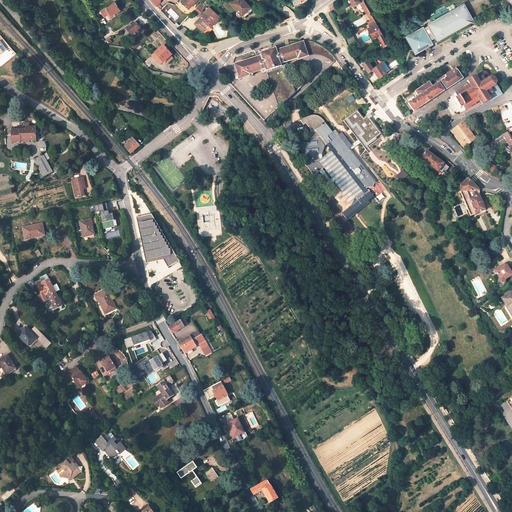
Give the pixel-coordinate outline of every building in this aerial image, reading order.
[(196,0),(183,0),(181,2),(188,9),(196,0)] [(252,9),(243,0),(233,0),(230,3),(238,11),(237,13),(236,14),(236,15),(237,16),(238,17),(239,18),(240,18),(241,18),(242,18),(247,13),(249,13),(252,11),(252,9)] [(363,0),(349,0),(353,6),(357,4),(362,12),(365,11),(367,14),(368,14),(371,12),(367,7),(363,0)] [(201,15),(203,12),(202,11),(205,8),(204,7),(205,5),(202,2),(193,12),(198,17),(199,17),(201,15)] [(120,10),(115,3),(102,11),(104,15),(108,13),(110,18),(118,13),(117,11),(120,10)] [(181,16),(187,9),(180,3),(174,10),(181,16)] [(332,12),(339,7),(336,3),(329,8),(332,12)] [(457,23),(449,33),(447,35),(443,36),(441,36),(438,36),(437,38),(436,38),(438,41),(473,21),(464,4),(426,25),(427,26),(463,5),(468,14),(468,16),(465,19),(463,21),(459,22),(457,23)] [(408,36),(415,48),(414,50),(415,50),(419,50),(423,48),(427,45),(428,42),(431,42),(431,41),(433,41),(434,40),(436,39),(436,38),(437,38),(438,36),(441,36),(443,36),(447,35),(449,33),(457,23),(459,22),(463,21),(465,19),(468,16),(468,14),(463,5),(427,26),(426,25),(424,22),(418,25),(420,28),(420,29),(408,36)] [(211,28),(220,18),(210,8),(202,16),(204,18),(203,20),(200,18),(194,24),(203,32),(209,26),(211,28)] [(377,24),(374,19),(372,20),(368,22),(371,27),(377,24)] [(139,29),(133,22),(126,29),(131,36),(132,35),(133,36),(138,32),(137,30),(139,29)] [(368,29),(373,39),(378,36),(384,47),(388,44),(377,24),(368,29)] [(406,36),(416,53),(432,44),(431,41),(431,42),(428,42),(427,45),(423,48),(419,50),(415,50),(414,50),(415,48),(408,36),(420,29),(420,28),(406,36)] [(285,63),(298,58),(298,60),(308,56),(306,49),(315,48),(319,48),(326,49),(325,48),(322,46),(319,44),(317,43),(315,42),(312,42),(309,41),(306,41),(305,41),(303,42),(281,49),(279,43),(255,52),(257,57),(234,65),(230,79),(234,82),(241,80),(240,79),(250,76),(249,75),(262,70),(263,73),(286,65),(285,63)] [(154,52),(163,62),(172,55),(163,45),(154,52)] [(315,48),(306,49),(308,56),(314,55),(318,55),(323,56),(327,58),(331,60),(334,62),(337,60),(335,58),(333,56),(331,54),(329,51),(326,49),(319,48),(315,48)] [(368,60),(362,64),(368,73),(374,69),(373,68),(368,60)] [(384,61),(380,63),(386,73),(390,70),(384,61)] [(386,73),(380,63),(373,68),(374,69),(379,77),(386,73)] [(408,103),(414,111),(444,91),(444,90),(447,89),(463,78),(458,70),(460,69),(458,67),(431,85),(429,82),(415,91),(419,96),(408,103)] [(283,69),(267,74),(279,108),(296,93),(292,83),(288,85),(283,69)] [(460,108),(463,106),(465,110),(480,101),(482,104),(490,100),(491,100),(502,93),(496,84),(497,81),(495,77),(491,76),(489,78),(486,72),(483,71),(477,75),(468,81),(470,84),(455,94),(457,97),(454,99),(460,108)] [(355,99),(352,96),(346,100),(348,104),(355,99)] [(493,109),(495,115),(501,113),(498,106),(493,109)] [(364,118),(357,110),(346,119),(353,128),(356,125),(363,134),(360,137),(367,146),(368,145),(382,134),(370,119),(368,116),(364,118)] [(334,170),(333,172),(335,175),(337,174),(336,177),(340,182),(346,181),(348,183),(346,185),(351,192),(353,195),(354,195),(358,201),(353,208),(344,215),(349,222),(374,204),(364,191),(366,191),(367,188),(373,187),(375,182),(351,150),(349,147),(351,142),(342,130),(340,136),(338,140),(333,139),(334,137),(331,132),(325,124),(322,126),(321,125),(324,123),(319,118),(316,116),(315,116),(313,116),(311,116),(300,120),(304,125),(306,123),(313,132),(314,131),(315,132),(308,137),(308,140),(303,141),(300,149),(305,156),(306,163),(305,163),(314,175),(324,168),(325,167),(322,162),(321,158),(321,154),(322,154),(325,146),(329,143),(334,149),(336,151),(335,154),(332,155),(331,157),(336,164),(335,167),(337,170),(334,170)] [(353,128),(346,119),(344,121),(358,139),(349,147),(351,150),(361,142),(369,153),(371,151),(367,146),(360,137),(353,128)] [(471,132),(474,130),(467,121),(463,122),(471,132)] [(452,132),(464,148),(476,139),(471,132),(463,122),(451,131),(452,132)] [(20,141),(36,141),(36,127),(26,127),(26,128),(12,129),(12,138),(14,143),(20,141)] [(331,132),(334,137),(333,139),(338,140),(340,136),(338,136),(333,130),(331,132)] [(511,154),(511,155),(511,139),(508,132),(501,136),(495,140),(500,146),(508,141),(510,145),(507,147),(511,149),(511,154)] [(384,136),(382,134),(368,145),(370,147),(384,136)] [(128,143),(125,146),(131,153),(139,146),(133,138),(127,143),(128,143)] [(353,195),(351,192),(346,185),(348,183),(346,181),(340,182),(336,177),(337,174),(335,175),(333,172),(334,170),(337,170),(335,167),(336,164),(331,157),(332,155),(335,154),(336,151),(334,149),(321,158),(322,162),(325,167),(324,168),(351,205),(358,201),(354,195),(353,195)] [(448,166),(427,151),(424,155),(418,151),(413,157),(420,162),(422,159),(440,173),(438,175),(443,179),(444,178),(447,181),(453,173),(447,168),(448,167),(448,166)] [(53,172),(44,154),(34,160),(44,177),(53,172)] [(83,177),(72,179),(76,197),(84,195),(83,189),(82,186),(85,185),(83,177)] [(471,215),(485,209),(479,195),(475,196),(473,191),(479,191),(469,178),(460,185),(461,192),(471,215)] [(106,202),(93,205),(95,212),(99,211),(103,229),(105,228),(106,232),(112,231),(111,226),(116,226),(113,212),(108,213),(106,202)] [(152,213),(136,217),(146,263),(163,259),(169,268),(180,262),(152,213)] [(94,234),(91,219),(80,221),(83,236),(88,235),(94,234)] [(45,235),(42,223),(22,227),(25,239),(45,235)] [(504,265),(495,271),(499,278),(498,282),(505,284),(506,280),(511,276),(511,273),(507,265),(504,265)] [(44,291),(47,296),(55,292),(49,279),(40,283),(41,283),(44,291)] [(34,286),(36,290),(39,289),(40,289),(42,293),(44,291),(41,283),(40,283),(35,285),(34,286)] [(44,302),(49,299),(50,299),(54,309),(62,306),(55,292),(47,296),(44,291),(42,293),(40,289),(39,289),(36,290),(42,303),(44,302)] [(116,308),(108,290),(96,296),(105,313),(116,308)] [(511,293),(503,298),(508,306),(506,307),(511,316),(511,293)] [(205,312),(210,322),(216,318),(210,309),(205,312)] [(115,329),(112,320),(101,324),(104,332),(115,329)] [(184,327),(181,320),(168,327),(172,334),(184,327)] [(36,338),(25,327),(17,335),(28,346),(33,341),(36,338)] [(190,335),(178,342),(181,347),(197,337),(195,334),(194,335),(194,334),(193,334),(190,335)] [(202,348),(208,345),(202,335),(197,337),(181,347),(185,354),(197,346),(200,344),(202,348)] [(16,368),(8,355),(0,359),(0,363),(2,368),(0,368),(0,377),(1,379),(7,375),(6,373),(10,371),(16,368)] [(103,365),(107,372),(110,371),(116,368),(109,356),(102,360),(104,364),(103,365)] [(76,367),(80,372),(85,377),(86,376),(77,366),(76,367)] [(69,378),(70,380),(72,379),(78,386),(82,386),(87,382),(87,380),(85,377),(80,372),(76,367),(65,375),(66,376),(64,378),(66,381),(69,378)] [(157,386),(163,394),(153,400),(156,404),(158,403),(161,408),(169,403),(167,400),(174,396),(168,386),(173,383),(173,382),(173,381),(173,380),(170,376),(157,386)] [(222,382),(221,381),(212,386),(214,391),(213,391),(218,400),(228,395),(223,385),(222,382)] [(244,432),(238,418),(229,422),(232,429),(231,430),(234,436),(236,436),(238,442),(248,437),(245,431),(244,432)] [(116,441),(110,434),(107,436),(105,434),(95,442),(103,451),(105,450),(108,453),(107,454),(112,460),(118,455),(119,456),(126,451),(120,443),(116,446),(113,443),(116,441)] [(63,477),(72,478),(72,476),(75,477),(84,470),(76,460),(75,461),(72,457),(62,464),(64,466),(59,470),(63,477)] [(184,477),(190,473),(194,480),(192,481),(196,488),(202,484),(189,465),(180,471),(184,477)] [(219,477),(212,468),(205,472),(211,482),(219,477)] [(267,480),(251,489),(254,495),(262,490),(270,503),(278,498),(267,480)]
